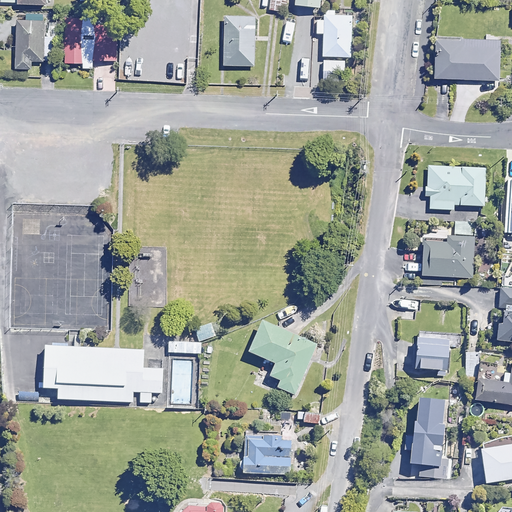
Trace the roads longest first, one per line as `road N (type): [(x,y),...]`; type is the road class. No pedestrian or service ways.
road 1 (residential): [(386,125),(339,511)]
road 2 (residential): [(0,102),(386,125)]
road 3 (residential): [(401,0),(386,125)]
road 4 (residential): [(386,125),(511,137)]
